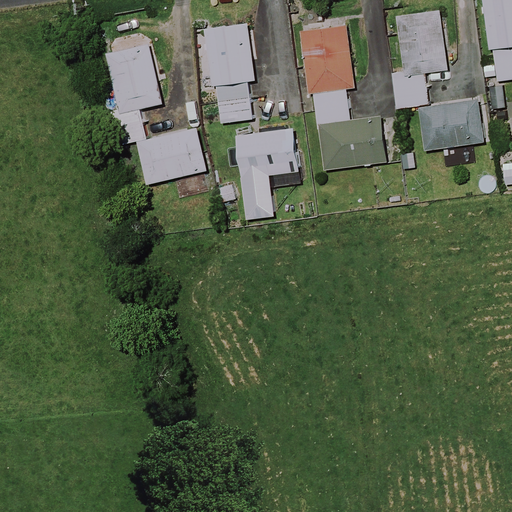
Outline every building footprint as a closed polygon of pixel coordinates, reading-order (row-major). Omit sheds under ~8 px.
[(511,0),(482,0),(490,64),(481,65),(482,77),(491,76),(492,84),(511,81),(511,0)] [(449,70),(441,10),(395,17),(403,72),(391,73),(396,110),(418,107),(424,152),(484,144),(478,99),(429,106),(424,74),(449,70)] [(255,81),(247,23),(204,29),(211,86),(216,86),(219,107),(201,110),(205,139),(226,136),(224,124),(253,120),(248,82),(255,81)] [(318,126),(324,171),(387,163),(381,117),(353,121),(348,88),(352,87),(344,26),(299,32),(307,93),(313,92),(318,126)] [(162,104),(149,45),(108,54),(121,114),(162,104)] [(504,108),(501,86),(489,88),(492,109),(504,108)] [(123,146),(137,143),(147,185),(207,171),(197,129),(144,141),(138,116),(117,121),(123,146)] [(271,188),(301,184),(294,129),(236,137),(243,191),(246,220),(274,216),(271,188)] [(404,171),(404,176),(419,175),(418,166),(414,166),(413,155),(398,156),(399,171),(404,171)] [(511,185),(511,163),(501,164),(502,186),(511,185)] [(234,186),(216,188),(218,203),(236,201),(234,186)]
